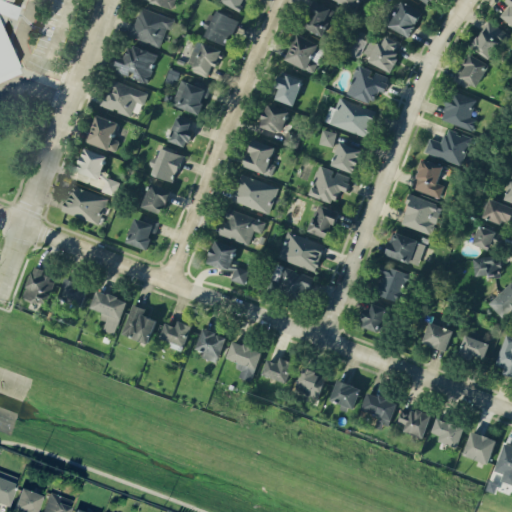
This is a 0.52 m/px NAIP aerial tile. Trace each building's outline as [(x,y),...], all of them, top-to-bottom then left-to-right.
[(0,0),(12,0),(1,30),(17,67),(0,74),(0,0)] [(175,0),(147,0),(172,8),(175,0)] [(221,0),(221,1),(242,11),(247,0),(221,0)] [(336,0),(354,10),(359,0),(336,0)] [(511,0),(504,0),(509,4),(500,15),(511,25),(511,0)] [(323,35),(334,9),(316,1),(305,28),(323,35)] [(395,14),(387,11),(382,25),(412,36),(422,9),(400,1),(395,14)] [(160,46),(167,27),(171,29),(175,18),(141,6),(136,22),(132,21),(127,35),(160,46)] [(201,34),(226,45),(238,20),(213,8),(201,34)] [(471,47),(493,60),(509,33),(487,20),(471,47)] [(319,43),(297,33),(285,57),(307,68),(319,43)] [(370,38),(364,53),(371,56),(369,61),(390,70),(403,43),(386,35),(382,43),(370,38)] [(187,67),(213,75),(220,47),(195,40),(187,67)] [(158,54),(132,43),(126,58),(120,55),(114,69),(146,83),(158,54)] [(460,68),(453,80),(467,87),(470,82),(477,86),(489,63),(470,53),(461,69),(460,68)] [(379,89),(384,91),(390,77),(358,64),(346,92),(372,103),(379,89)] [(274,97),(293,105),(303,80),(283,72),(274,97)] [(200,86),(181,79),(172,104),(199,113),(205,97),(207,98),(211,86),(201,82),(200,86)] [(100,105),(132,115),(136,101),(144,104),(148,91),(112,80),(109,92),(105,91),(100,105)] [(473,130),(477,118),(470,116),(476,98),(451,90),(441,119),(473,130)] [(367,137),(377,110),(339,96),(335,107),(330,105),(324,121),(367,137)] [(281,133),(290,110),(268,102),(259,125),(281,133)] [(113,137),(119,122),(97,113),(86,140),(115,152),(120,140),(113,137)] [(197,123),(176,117),(169,140),(190,146),(197,123)] [(425,151),(461,164),(471,136),(447,127),(442,142),(430,137),(425,151)] [(319,143),(333,146),(336,131),(322,128),(319,143)] [(276,164),(270,162),(276,147),(254,138),(243,164),(271,176),(276,164)] [(356,172),(362,148),(339,142),(332,166),(356,172)] [(154,166),(152,174),(175,181),(183,154),(159,147),(154,166)] [(107,154),(83,148),(77,172),(105,179),(102,191),(115,194),(119,179),(101,175),(107,154)] [(444,165),(422,157),(412,187),(440,197),(444,184),(438,182),(444,165)] [(352,176),(319,165),(310,194),(335,203),(340,189),(347,191),(352,176)] [(279,186),(241,173),(232,200),(269,213),(279,186)] [(143,207),(164,213),(172,189),(151,182),(143,207)] [(61,210),(98,224),(109,198),(71,183),(61,210)] [(442,205),(411,195),(402,224),(433,234),(442,205)] [(484,217),(511,224),(511,205),(489,199),(484,217)] [(328,238),(338,211),(318,203),(308,230),(328,238)] [(253,230),(262,232),(266,220),(227,208),(224,219),(223,218),(218,234),(249,243),(253,230)] [(134,217),(127,243),(148,248),(152,232),(156,234),(160,219),(146,216),(145,220),(134,217)] [(500,247),(504,233),(479,225),(473,244),(489,249),(491,244),(500,247)] [(325,245),(288,230),(277,257),(315,271),(325,245)] [(420,264),(425,240),(392,232),(386,255),(420,264)] [(208,263),(231,269),(236,245),(213,240),(208,263)] [(498,255),(474,257),(476,277),(499,274),(498,255)] [(313,278),(278,262),(269,283),(304,298),(313,278)] [(411,274),(387,264),(375,293),(399,302),(411,274)] [(47,305),(56,279),(44,275),(46,269),(35,265),(23,296),(47,305)] [(249,269),(236,266),(232,279),(246,283),(249,269)] [(83,305),(89,285),(65,278),(60,298),(83,305)] [(511,301),(511,281),(488,302),(499,314),(511,301)] [(127,300),(97,289),(91,307),(102,311),(100,318),(106,321),(103,329),(115,333),(127,300)] [(386,307),(370,302),(362,326),(378,331),(386,307)] [(156,318),(142,314),(145,307),(131,304),(123,335),(150,342),(156,318)] [(447,349),(453,329),(443,326),(445,320),(431,316),(424,343),(447,349)] [(161,336),(185,345),(193,325),(179,320),(176,326),(166,322),(161,336)] [(217,362),(227,336),(203,327),(196,349),(204,351),(202,357),(217,362)] [(502,372),(511,375),(511,335),(506,333),(495,363),(504,366),(502,372)] [(457,354),(471,360),(473,354),(484,358),(490,343),(466,334),(457,354)] [(252,380),(263,350),(233,340),(227,357),(238,361),(235,368),(242,370),(240,375),(252,380)] [(278,362),(269,358),(263,373),(286,383),(294,362),(280,356),(278,362)] [(317,399),(327,377),(304,367),(294,389),(317,399)] [(330,400),(353,409),(362,387),(338,379),(330,400)] [(385,429),(397,402),(369,391),(361,410),(375,415),(372,424),(385,429)] [(397,423),(405,425),(403,431),(424,437),(431,413),(414,408),(412,415),(400,411),(397,423)] [(439,440),(457,447),(464,427),(437,416),(431,431),(441,434),(439,440)] [(497,440),(472,430),(463,453),(488,463),(497,440)] [(501,478),(511,481),(511,445),(503,443),(494,470),(503,473),(501,478)] [(0,503),(9,507),(18,477),(0,470),(0,503)] [(35,511),(42,495),(21,487),(12,510),(17,511),(35,511)] [(68,511),(73,500),(51,492),(43,511),(68,511)]
